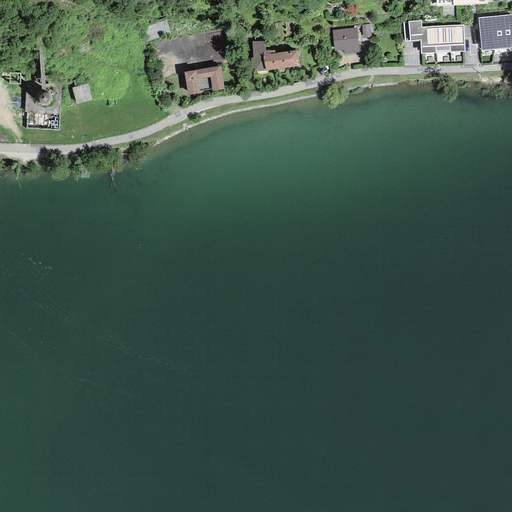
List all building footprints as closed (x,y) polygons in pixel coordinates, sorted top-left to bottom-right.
[(511,14),(478,18),(482,51),(511,48),(511,14)] [(166,18),(140,26),(145,42),(171,34),(166,18)] [(464,51),(463,25),(421,27),(421,21),(408,21),(408,22),(403,23),(404,41),(420,40),(421,53),(422,53),(464,51)] [(370,24),(361,25),(363,38),(371,37),(370,24)] [(357,28),(332,30),(334,51),(343,50),(344,54),(359,52),(359,49),(357,28)] [(264,41),(252,42),(253,58),(250,58),(252,68),(254,68),(255,72),(299,66),(297,50),(275,53),(275,50),(269,51),(269,50),(265,50),(264,41)] [(199,91),(211,89),(212,91),(224,89),(224,87),(220,66),(184,72),(187,93),(188,95),(200,93),(199,91)] [(62,82),(26,80),(24,112),(60,114),(62,82)] [(87,83),(72,88),(76,105),(92,100),(87,83)]
